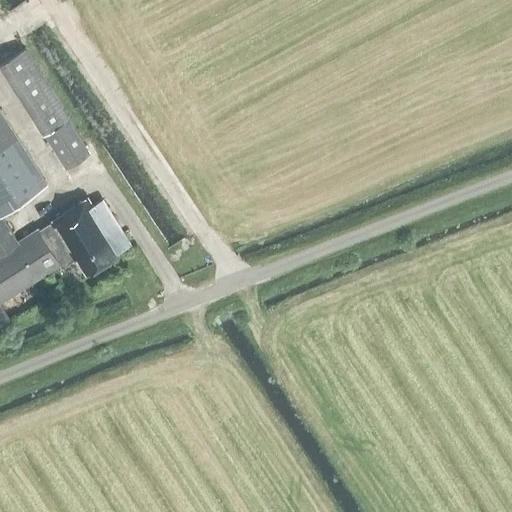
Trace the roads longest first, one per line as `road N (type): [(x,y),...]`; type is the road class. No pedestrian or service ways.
road 1 (unclassified): [(0,390),(511,185)]
road 2 (unknown): [(221,301),(217,257),(45,0)]
